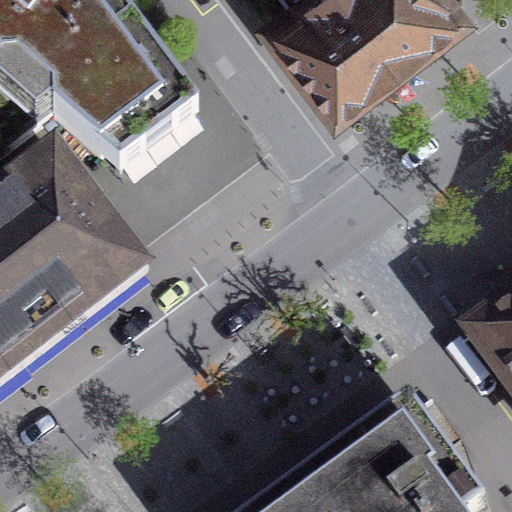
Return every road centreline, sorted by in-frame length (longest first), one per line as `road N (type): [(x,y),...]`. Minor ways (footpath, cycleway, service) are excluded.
road 1 (tertiary): [(351,229),(0,483)]
road 2 (residential): [(351,229),(177,0)]
road 3 (tertiary): [(511,103),(351,229)]
